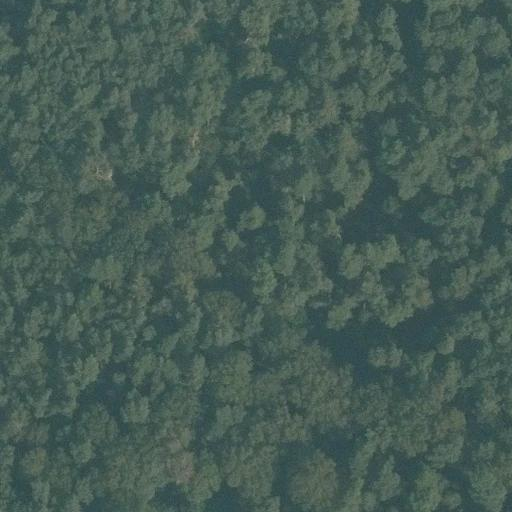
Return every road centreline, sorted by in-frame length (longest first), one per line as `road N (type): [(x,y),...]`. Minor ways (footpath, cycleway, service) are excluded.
road 1 (track): [(0,176),(373,403)]
road 2 (track): [(373,403),(256,511)]
road 3 (track): [(511,457),(373,403)]
